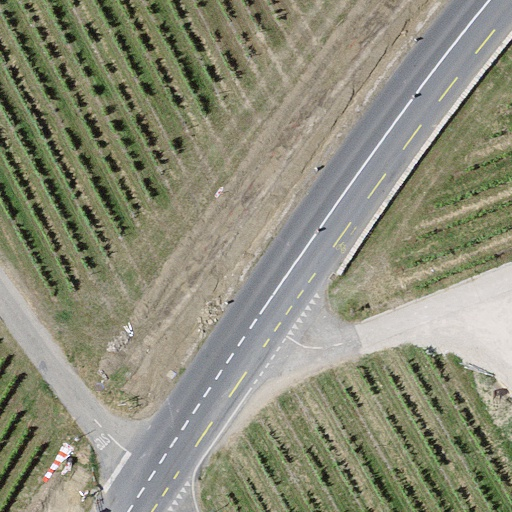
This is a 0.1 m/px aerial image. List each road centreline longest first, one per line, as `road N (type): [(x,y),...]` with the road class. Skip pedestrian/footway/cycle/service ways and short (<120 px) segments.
road 1 (secondary): [(497,0),(366,170),(129,511)]
road 2 (track): [(0,289),(106,433),(176,511)]
road 3 (track): [(252,333),(326,352),(511,278)]
